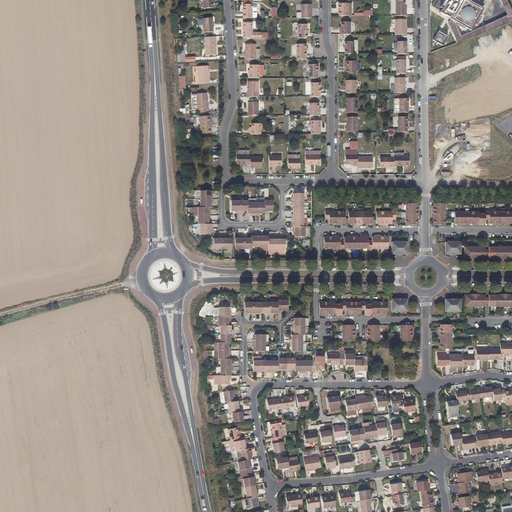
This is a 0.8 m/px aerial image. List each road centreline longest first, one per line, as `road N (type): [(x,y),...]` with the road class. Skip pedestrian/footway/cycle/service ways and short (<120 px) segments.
road 1 (residential): [(425,181),(423,0)]
road 2 (residential): [(326,0),(330,180)]
road 3 (secondary): [(155,79),(152,256)]
road 4 (secondary): [(174,254),(155,79)]
road 5 (residential): [(225,175),(233,95),(227,0)]
road 6 (residential): [(426,385),(261,384),(254,391)]
road 7 (secondary): [(197,462),(178,335),(181,292)]
road 8 (residential): [(268,485),(438,466)]
road 9 (secondary): [(156,297),(197,462)]
road 10 (residential): [(425,320),(315,320),(315,280)]
road 11 (residential): [(314,273),(315,235),(324,229),(425,230)]
road 12 (track): [(0,316),(141,280)]
road 13 (residential): [(225,175),(221,216),(228,224),(278,223),(282,181)]
road 14 (tertiary): [(314,273),(233,272),(182,260)]
road 15 (tertiary): [(186,284),(315,280)]
